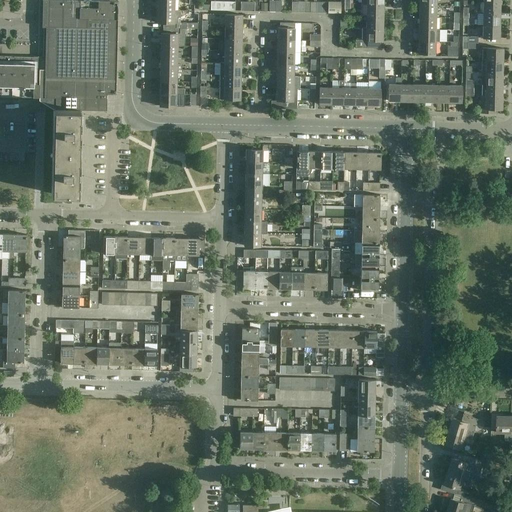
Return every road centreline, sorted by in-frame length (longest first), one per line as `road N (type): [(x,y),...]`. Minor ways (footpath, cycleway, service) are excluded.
road 1 (residential): [(255,125),(260,18),(332,20),(332,54),(400,55),(401,0)]
road 2 (residential): [(399,475),(215,470),(217,388)]
road 3 (residential): [(427,391),(430,202),(405,193)]
road 4 (tertiary): [(223,125),(130,122),(134,0)]
road 5 (residential): [(219,305),(403,309)]
road 6 (residential): [(217,388),(39,384)]
road 7 (residential): [(221,218),(43,214)]
road 8 (residential): [(39,384),(43,214)]
road 9 (tertiary): [(407,128),(255,125)]
road 10 (residential): [(423,511),(427,391)]
